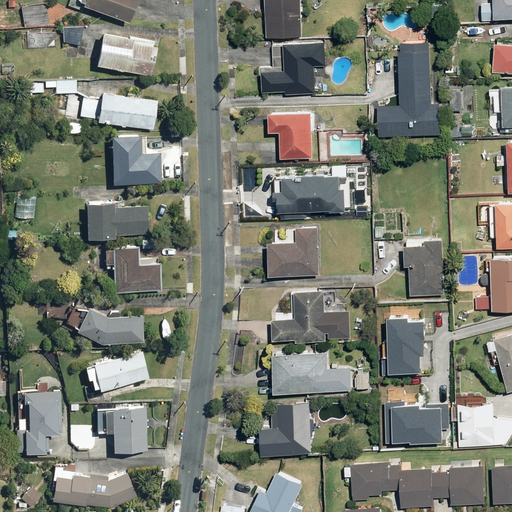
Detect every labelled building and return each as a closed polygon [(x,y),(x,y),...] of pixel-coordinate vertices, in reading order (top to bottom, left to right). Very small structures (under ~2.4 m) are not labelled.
[(87,0),(87,1),(133,20),(141,0),(87,0)] [(304,0),(269,0),(270,35),(305,34),(304,0)] [(511,0),(496,0),(497,1),(485,1),(485,19),(497,19),(497,16),(511,15),(511,0)] [(20,11),(0,10),(0,26),(20,27),(20,11)] [(83,24),(65,23),(65,43),(82,44),(83,24)] [(161,42),(108,29),(101,61),(155,73),(161,42)] [(55,31),(27,32),(28,48),(55,47),(55,31)] [(276,44),(276,67),(267,67),(267,88),(289,88),(289,94),(317,94),(317,64),(328,64),(329,38),(289,38),(289,44),(276,44)] [(511,40),(499,40),(496,69),(511,70),(511,40)] [(437,41),(406,41),(406,100),(384,100),(384,134),(443,134),(443,101),(436,101),(437,41)] [(76,78),(57,78),(57,92),(76,92),(76,78)] [(507,108),(506,123),(511,123),(511,78),(507,79),(507,91),(499,91),(499,108),(507,108)] [(45,81),(26,82),(26,93),(45,92),(45,81)] [(160,95),(106,88),(105,98),(102,117),(102,118),(157,124),(160,95)] [(67,95),(65,95),(63,95),(62,96),(60,97),(59,98),(58,100),(57,101),(56,103),(56,105),(56,107),(57,109),(57,110),(58,112),(60,113),(61,114),(63,115),(65,116),(67,116),(68,116),(70,115),(72,114),(73,113),(75,112),(76,111),(77,109),(77,107),(77,105),(77,104),(77,102),(76,100),(75,99),(74,97),(72,96),(70,95),(69,95),(67,95)] [(102,117),(105,98),(82,96),(79,114),(102,117)] [(317,112),(275,107),(273,129),(284,131),(281,152),(313,155),(317,112)] [(85,121),(71,120),(71,131),(84,131),(85,121)] [(118,130),(115,130),(115,180),(163,180),(163,149),(149,149),(149,135),(144,135),(144,130),(118,130)] [(286,173),(286,204),(350,204),(350,183),(345,183),(345,171),(314,171),(314,173),(286,173)] [(37,196),(17,195),(16,218),(36,219),(37,196)] [(494,213),(480,212),(480,222),(493,223),(493,235),(499,235),(499,245),(511,244),(511,196),(501,196),(500,201),(494,200),(494,213)] [(91,197),(91,235),(117,235),(117,232),(152,232),(152,203),(119,202),(119,198),(91,197)] [(326,222),(301,221),(301,236),(275,235),(273,269),(324,271),(326,222)] [(19,226),(7,228),(8,243),(20,241),(19,226)] [(428,238),(407,239),(407,260),(414,260),(414,290),(448,290),(447,233),(428,233),(428,238)] [(141,242),(119,241),(119,249),(109,249),(109,261),(118,262),(117,287),(161,289),(162,259),(141,258),(141,242)] [(511,250),(496,249),(494,294),(477,293),(476,306),(511,307),(511,250)] [(330,287),(300,285),(298,313),(277,312),(276,335),(327,338),(328,331),(332,331),(332,334),(351,335),(353,309),(328,308),(330,287)] [(111,312),(91,303),(80,328),(106,339),(144,338),(145,310),(111,312)] [(427,307),(384,306),(383,361),(413,362),(414,344),(419,344),(419,317),(426,317),(427,307)] [(511,327),(497,332),(511,387),(511,386),(511,327)] [(329,346),(277,348),(279,388),(354,386),(353,365),(330,365),(329,346)] [(146,347),(97,359),(98,363),(89,365),(92,377),(96,376),(98,385),(103,383),(103,386),(153,373),(146,347)] [(372,367),(360,366),(359,384),(371,385),(372,367)] [(62,389),(28,389),(27,414),(21,414),(21,424),(19,424),(18,448),(49,449),(50,430),(64,430),(65,401),(62,401),(62,389)] [(479,397),(461,400),(462,442),(507,441),(511,433),(511,416),(500,415),(496,399),(479,397)] [(313,399),(281,398),(281,404),(275,404),(274,422),(265,422),(264,447),(311,449),(313,399)] [(388,398),(388,430),(436,431),(436,398),(388,398)] [(117,403),(117,406),(100,405),(99,429),(117,429),(116,447),(149,448),(149,404),(117,403)] [(454,436),(440,436),(440,448),(454,448),(454,436)] [(435,471),(434,466),(403,467),(403,462),(391,463),(391,459),(354,461),(355,497),(376,496),(376,492),(386,492),(386,488),(403,487),(404,504),(436,503),(436,495),(453,495),(454,502),(489,501),(487,464),(453,466),(453,470),(435,471)] [(511,462),(495,463),(497,501),(511,499),(511,462)] [(64,472),(60,471),(56,497),(111,505),(140,494),(129,467),(110,475),(78,472),(79,466),(64,465),(64,472)] [(307,478),(281,466),(270,489),(263,485),(250,510),(254,511),(305,511),(309,505),(297,499),(307,478)] [(44,495),(34,482),(22,492),(33,505),(44,495)]
